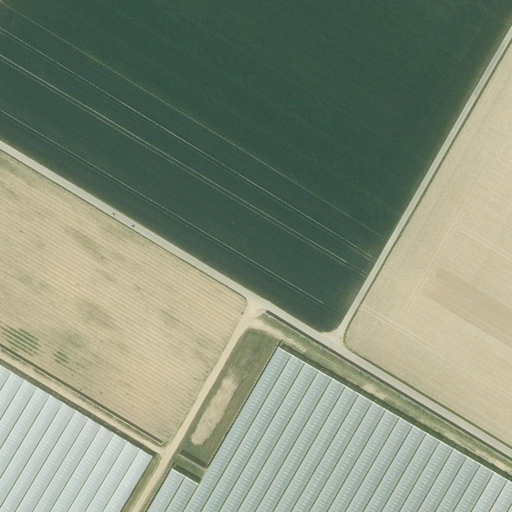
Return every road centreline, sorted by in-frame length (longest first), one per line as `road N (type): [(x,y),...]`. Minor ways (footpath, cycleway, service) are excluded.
road 1 (track): [(0,147),(332,345)]
road 2 (track): [(332,345),(511,33)]
road 3 (track): [(132,511),(258,301)]
road 4 (track): [(332,345),(511,454)]
